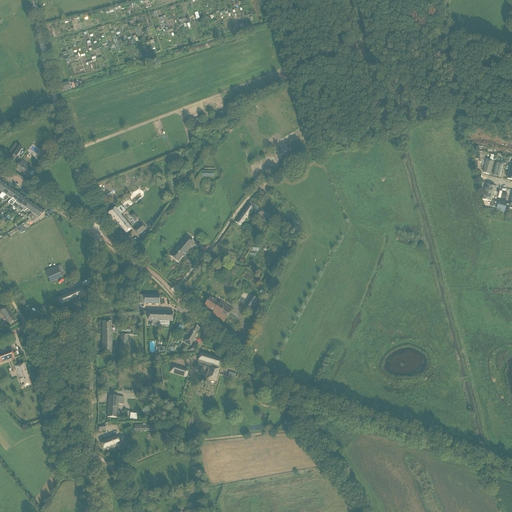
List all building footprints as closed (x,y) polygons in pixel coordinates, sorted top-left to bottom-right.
[(17,145),(11,154),(8,158),(13,161),(22,148),(17,145)] [(56,153),(59,159),(66,155),(64,149),(56,153)] [(28,177),(29,175),(31,176),(34,172),(28,168),(29,165),(22,160),(21,162),(18,161),(14,167),(28,177)] [(486,160),(483,173),(490,175),(494,162),(486,160)] [(496,163),(493,176),(500,177),(503,165),(496,163)] [(496,187),(486,184),(482,200),(492,202),(492,201),(496,187)] [(0,194),(0,196),(0,197),(3,199),(7,195),(11,189),(7,186),(2,192),(0,194)] [(7,195),(3,199),(6,201),(9,197),(12,199),(16,192),(11,189),(7,195)] [(12,205),(13,205),(16,202),(21,195),(16,192),(12,199),(8,203),(12,206),(12,205)] [(16,209),(17,208),(21,205),(26,199),(21,195),(16,202),(13,205),(12,206),(16,209)] [(23,210),(23,211),(26,208),(30,202),(26,199),(21,205),(17,208),(21,212),(23,210)] [(26,209),(30,212),(31,212),(35,206),(30,202),(26,208),(23,211),(24,212),(26,209)] [(496,202),(495,208),(496,208),(497,208),(496,211),(505,213),(506,210),(508,211),(509,205),(507,204),(498,202),(496,202)] [(248,205),(236,222),(242,226),(254,209),(253,209),(248,205)] [(28,216),(30,219),(35,215),(40,209),(35,206),(31,212),(30,212),(32,213),(28,216)] [(108,213),(125,234),(133,228),(115,207),(108,213)] [(258,211),(256,214),(268,221),(271,215),(260,208),(258,211)] [(30,219),(32,222),(39,218),(45,212),(40,209),(35,215),(30,219)] [(134,230),(138,235),(146,228),(142,223),(134,230)] [(170,256),(177,261),(178,262),(194,243),(186,237),(170,256)] [(66,276),(62,266),(57,268),(56,266),(44,270),(49,282),(66,276)] [(86,295),(82,287),(54,299),(57,306),(61,304),(62,306),(86,295)] [(139,304),(160,304),(160,295),(139,295),(139,304)] [(251,295),(244,305),(251,310),(251,309),(258,300),(257,300),(258,299),(251,295)] [(212,313),(224,321),(232,310),(220,302),(219,303),(210,298),(205,305),(213,311),(212,313)] [(0,310),(9,325),(16,321),(7,306),(0,310)] [(148,312),(148,320),(152,321),(152,324),(159,325),(159,321),(173,321),(173,313),(148,312)] [(102,322),(103,352),(112,352),(112,321),(102,322)] [(200,329),(196,326),(193,325),(190,331),(187,329),(185,334),(188,335),(184,342),(191,346),(200,329)] [(120,346),(127,347),(128,335),(121,334),(120,346)] [(0,354),(0,362),(0,363),(15,358),(12,349),(6,351),(6,352),(0,354)] [(207,378),(216,381),(222,359),(201,352),(198,362),(211,366),(207,378)] [(15,367),(23,388),(31,385),(24,363),(15,367)] [(175,372),(174,373),(183,376),(183,375),(185,370),(176,367),(175,372)] [(107,417),(118,418),(118,417),(119,417),(119,416),(121,416),(121,412),(118,411),(118,404),(123,404),(123,397),(108,396),(107,417)] [(103,451),(120,444),(117,435),(100,441),(103,451)]
